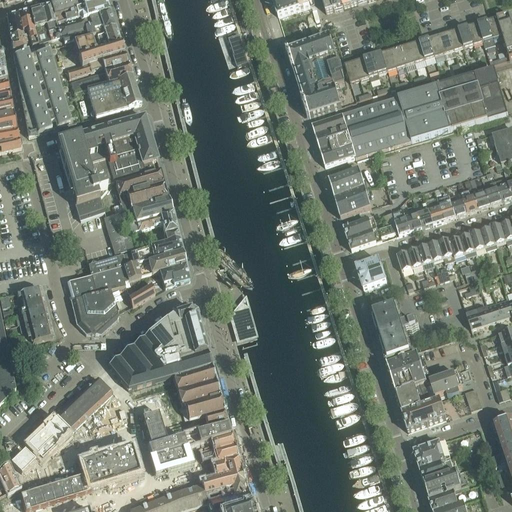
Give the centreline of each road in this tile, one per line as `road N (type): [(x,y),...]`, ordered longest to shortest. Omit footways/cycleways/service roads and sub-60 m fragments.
road 1 (residential): [(343,267),(255,0)]
road 2 (residential): [(267,511),(203,292)]
road 3 (residential): [(75,343),(25,147)]
road 4 (residential): [(399,449),(343,267)]
road 5 (residential): [(203,292),(154,109)]
road 6 (residential): [(388,252),(411,319),(425,320),(430,333),(462,321),(451,291)]
road 7 (residential): [(151,488),(130,408),(92,366)]
road 8 (residential): [(25,147),(0,14)]
road 9 (residential): [(92,366),(166,305),(203,292)]
road 10 (residential): [(25,147),(154,109)]
road 11 (residential): [(511,212),(388,252)]
